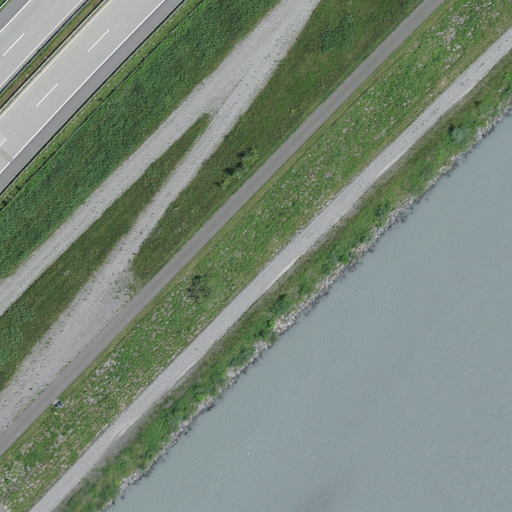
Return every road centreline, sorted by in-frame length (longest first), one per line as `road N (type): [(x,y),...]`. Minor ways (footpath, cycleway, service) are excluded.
road 1 (track): [(41,511),(511,39)]
road 2 (track): [(439,0),(0,449)]
road 3 (track): [(299,0),(220,123),(16,389),(0,421)]
road 4 (track): [(299,0),(0,302)]
road 5 (motorway): [(0,148),(140,0)]
